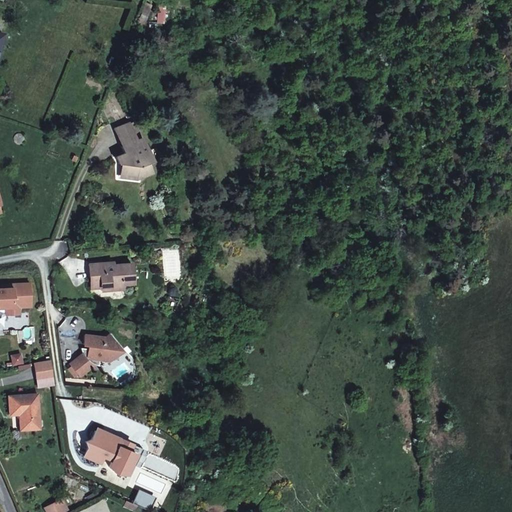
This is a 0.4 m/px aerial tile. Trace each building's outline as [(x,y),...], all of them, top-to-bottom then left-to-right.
[(113,128),(120,143),(139,134),(133,119),(113,128)] [(122,151),(127,161),(127,163),(129,163),(133,175),(151,181),(160,174),(155,161),(160,158),(156,145),(151,147),(145,132),(139,134),(120,143),(123,151),(122,151)] [(119,163),(127,161),(122,151),(116,154),(119,163)] [(104,266),(100,262),(86,263),(90,288),(99,287),(110,286),(112,291),(122,290),(121,284),(132,283),(129,263),(112,265),(104,266)] [(32,304),(29,282),(11,284),(12,288),(0,289),(0,307),(6,307),(7,315),(20,314),(19,306),(32,304)] [(85,342),(85,345),(92,353),(101,346),(106,353),(120,341),(106,325),(101,329),(83,328),(82,338),(89,339),(89,342),(85,342)] [(75,353),(85,365),(95,356),(92,353),(85,345),(75,353)] [(75,353),(68,359),(78,371),(85,365),(75,353)] [(39,379),(55,376),(52,358),(35,362),(39,379)] [(13,412),(22,411),(23,429),(41,429),(39,393),(12,395),(13,412)] [(97,431),(87,456),(103,465),(105,456),(114,462),(112,469),(129,473),(143,448),(97,431)] [(135,509),(136,504),(125,499),(123,505),(135,509)] [(61,511),(66,511),(61,502),(57,504),(61,511)]
